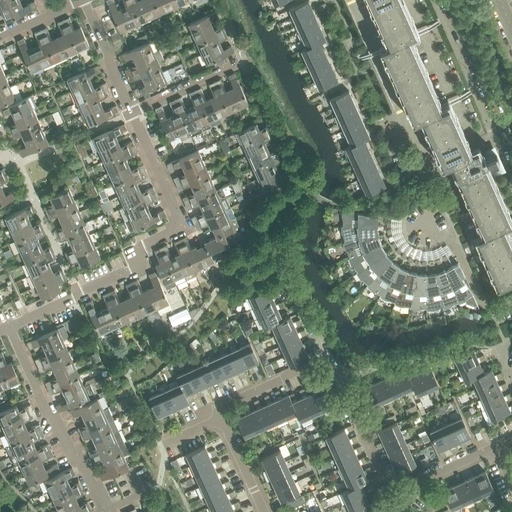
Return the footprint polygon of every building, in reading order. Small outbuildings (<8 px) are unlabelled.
[(20,1),(19,0),(0,0),(0,8),(1,10),(20,1)] [(130,27),(121,8),(118,10),(113,0),(106,0),(106,1),(120,32),(130,27)] [(140,23),(129,0),(122,0),(125,6),(121,8),(130,27),(140,23)] [(150,18),(141,0),(138,0),(137,1),(136,0),(129,0),(140,23),(150,18)] [(160,14),(153,0),(141,0),(150,18),(160,14)] [(169,9),(165,0),(153,0),(160,14),(169,9)] [(179,5),(177,0),(165,0),(169,9),(179,5)] [(436,92),(428,74),(427,73),(428,73),(426,67),(425,68),(416,49),(417,49),(415,43),(414,44),(411,37),(425,31),(429,29),(427,26),(423,28),(417,31),(413,21),(414,21),(411,15),(411,16),(403,0),(368,0),(389,44),(381,47),(414,122),(422,118),(440,158),(444,167),(453,163),(459,175),(458,176),(484,233),(476,237),(498,286),(511,279),(511,242),(505,228),(511,224),(511,219),(511,218),(510,218),(479,149),(477,150),(477,149),(469,153),(467,146),(465,144),(469,142),(466,136),(465,137),(457,118),(458,118),(455,112),(454,113),(450,104),(457,101),(460,99),(459,96),(455,97),(441,104),(438,97),(439,97),(436,91),(436,92)] [(6,22),(37,7),(34,1),(22,7),(20,1),(1,10),(6,22)] [(293,18),(311,9),(308,1),(289,9),(293,18)] [(296,25),(315,17),(311,9),(293,18),(296,25)] [(212,26),(210,22),(218,18),(215,12),(188,24),(193,34),(212,26)] [(89,46),(80,27),(74,29),(69,17),(63,20),(77,51),(89,46)] [(299,33),(318,24),(315,17),(296,25),(299,33)] [(77,51),(63,20),(57,23),(62,35),(57,37),(65,56),(77,51)] [(303,41),(322,32),(318,24),(299,33),(303,41)] [(197,44),(224,32),(222,26),(213,30),(212,26),(193,34),(197,44)] [(65,56),(57,37),(51,40),(46,28),(40,30),(54,61),(65,56)] [(54,61),(40,30),(34,33),(39,45),(34,47),(42,67),(54,61)] [(221,45),(219,42),(227,38),(224,32),(197,44),(201,54),(221,45)] [(320,43),(325,40),(322,32),(303,41),(306,48),(307,49),(320,43)] [(42,67),(34,47),(28,50),(23,38),(17,41),(31,72),(42,67)] [(134,61),(153,52),(149,42),(118,56),(121,62),(133,57),(134,61)] [(305,59),(323,50),(320,43),(307,49),(306,48),(301,50),(305,59)] [(206,64),(233,52),(231,46),(222,49),(221,45),(201,54),(206,64)] [(127,76),(158,62),(164,59),(159,49),(153,52),(134,61),(136,65),(124,70),(127,76)] [(190,55),(188,50),(181,53),(184,58),(190,55)] [(308,67),(327,58),(323,50),(305,59),(308,67)] [(311,74),(330,65),(327,58),(308,67),(311,74)] [(143,80),(162,72),(158,62),(127,76),(129,82),(141,77),(143,80)] [(91,82),(89,77),(101,71),(98,65),(66,79),(72,91),(91,82)] [(315,81),(334,73),(330,65),(311,74),(315,81)] [(136,96),(167,82),(172,80),(167,69),(162,72),(143,80),(145,84),(133,90),(136,96)] [(248,104),(234,73),(228,76),(233,88),(229,89),(238,108),(248,104)] [(319,90),(337,81),(334,73),(315,81),(319,90)] [(0,91),(10,87),(5,76),(5,75),(0,77),(0,91)] [(238,108),(229,89),(226,91),(220,79),(214,82),(228,113),(238,108)] [(77,102),(108,88),(105,82),(93,88),(91,82),(72,91),(77,102)] [(228,113),(214,82),(208,84),(213,96),(210,98),(218,117),(228,113)] [(10,104),(22,99),(16,84),(10,87),(0,91),(0,105),(9,101),(10,104)] [(101,105),(99,100),(111,94),(108,88),(77,102),(82,114),(101,105)] [(218,117),(210,98),(206,100),(200,88),(194,91),(209,122),(218,117)] [(211,127),(209,122),(194,91),(188,93),(194,105),(190,107),(201,132),(211,127)] [(333,107),(352,98),(348,91),(330,99),(333,107)] [(1,109),(0,109),(3,116),(11,112),(13,117),(33,109),(37,107),(31,95),(27,97),(22,99),(10,104),(1,109)] [(201,132),(190,107),(186,109),(181,97),(175,100),(191,136),(201,132)] [(336,115),(355,106),(352,98),(333,107),(336,115)] [(191,136),(175,100),(169,102),(174,114),(170,116),(179,135),(182,141),(191,136)] [(88,126),(119,112),(116,105),(104,111),(101,105),(82,114),(88,126)] [(179,135),(170,116),(166,118),(161,106),(155,109),(169,140),(179,135)] [(340,122),(359,114),(355,106),(336,115),(340,122)] [(10,132),(38,120),(33,109),(13,117),(16,123),(8,126),(10,132)] [(343,130),(362,122),(359,114),(340,122),(343,130)] [(43,132),(38,120),(10,132),(13,139),(21,135),(24,140),(43,132)] [(347,138),(366,129),(362,122),(343,130),(347,138)] [(117,141),(115,135),(127,130),(124,124),(93,138),(98,150),(117,141)] [(242,144),(270,132),(267,126),(259,129),(256,124),(237,132),(242,144)] [(370,138),(366,129),(347,138),(350,146),(364,140),(370,138)] [(21,156),(48,143),(43,132),(24,140),(26,146),(18,149),(21,156)] [(267,147),(264,141),(272,138),(270,132),(242,144),(248,156),(267,147)] [(349,156),(367,147),(364,140),(350,146),(345,148),(349,156)] [(104,161),(135,147),(132,141),(120,146),(117,141),(98,150),(104,161)] [(128,164),(125,158),(137,153),(135,147),(104,161),(109,173),(128,164)] [(253,167),(280,155),(277,149),(269,152),(267,147),(248,156),(253,167)] [(352,164),(371,155),(367,147),(349,156),(352,164)] [(501,171),(496,160),(498,159),(498,158),(496,153),(494,152),(493,153),(491,149),(485,151),(487,156),(486,156),(489,163),(495,174),(501,171)] [(183,169),(202,160),(198,150),(167,164),(170,171),(182,165),(183,169)] [(277,170),(275,164),(283,161),(280,155),(253,167),(258,179),(277,170)] [(356,171),(374,163),(371,155),(352,164),(356,171)] [(176,184),(207,170),(202,160),(183,169),(185,173),(173,178),(176,184)] [(359,179),(378,170),(374,163),(356,171),(359,179)] [(114,184),(145,170),(142,164),(130,169),(128,164),(109,173),(114,184)] [(138,187),(136,181),(148,176),(145,170),(114,184),(119,195),(138,187)] [(192,189),(211,180),(207,170),(176,184),(178,190),(190,185),(192,189)] [(263,190),(290,178),(291,178),(288,172),(279,175),(277,170),(258,179),(263,190)] [(362,187),(381,178),(378,170),(359,179),(362,187)] [(366,195),(385,186),(381,178),(362,187),(366,195)] [(185,204),(216,190),(211,180),(192,189),(194,193),(182,198),(185,204)] [(124,207),(155,193),(153,187),(141,192),(138,187),(119,195),(124,207)] [(74,200),(69,188),(50,197),(52,203),(44,207),(47,213),(74,200)] [(216,190),(185,204),(186,207),(187,210),(199,205),(201,208),(220,200),(226,197),(221,188),(216,190)] [(0,204),(16,198),(13,191),(5,195),(2,189),(0,190),(0,204)] [(104,189),(98,192),(103,202),(109,200),(104,189)] [(149,210),(146,204),(158,199),(155,193),(124,207),(119,209),(124,221),(149,210)] [(79,212),(74,200),(47,213),(49,219),(58,215),(60,220),(79,212)] [(194,224),(225,210),(220,200),(201,208),(203,212),(191,218),(194,224)] [(29,220),(27,215),(35,211),(32,205),(5,217),(10,229),(29,220)] [(225,210),(194,224),(196,230),(208,224),(210,229),(212,228),(229,220),(235,217),(230,207),(225,210)] [(130,233),(162,218),(166,216),(163,210),(151,215),(149,210),(124,221),(130,233)] [(377,226),(377,216),(342,210),(341,217),(342,220),(343,226),(377,226)] [(57,235),(84,223),(79,212),(60,220),(63,226),(54,229),(57,235)] [(244,236),(235,217),(229,220),(212,228),(216,237),(214,238),(219,248),(244,236)] [(15,240),(43,228),(40,222),(32,226),(29,220),(10,229),(15,240)] [(90,235),(84,223),(57,235),(60,242),(68,238),(70,243),(90,235)] [(378,236),(377,226),(343,226),(341,226),(341,233),(343,236),(344,243),(378,236)] [(40,243),(37,238),(45,234),(43,228),(15,240),(21,252),(40,243)] [(67,258),(95,246),(90,235),(70,243),(73,249),(65,252),(67,258)] [(348,259),(381,245),(378,236),(344,243),(343,243),(344,250),(348,259)] [(204,266),(196,248),(195,247),(191,249),(185,237),(179,239),(193,270),(204,266)] [(223,257),(219,248),(214,238),(204,242),(205,244),(196,248),(204,266),(214,261),(223,257)] [(193,270),(179,239),(173,242),(179,254),(175,256),(184,275),(193,270)] [(26,264),(53,251),(50,245),(42,249),(40,243),(21,252),(26,264)] [(184,275),(175,256),(171,257),(166,245),(160,248),(174,279),(184,275)] [(357,272),(385,254),(386,253),(381,245),(348,259),(350,265),(353,267),(357,272)] [(100,258),(95,246),(67,258),(70,264),(78,261),(81,267),(100,258)] [(174,279),(160,248),(154,251),(159,263),(155,265),(164,284),(174,279)] [(50,266),(48,261),(56,257),(53,251),(26,264),(31,275),(50,266)] [(367,285),(391,261),(392,260),(385,254),(357,272),(356,273),(359,279),(362,280),(367,285)] [(380,295),(399,267),(399,266),(391,261),(367,285),(366,286),(371,291),(374,292),(380,295)] [(473,294),(461,278),(464,276),(461,268),(458,263),(453,266),(445,271),(458,303),(459,304),(465,301),(466,303),(474,306),(477,305),(473,294)] [(36,287),(63,274),(61,268),(52,272),(50,266),(31,275),(36,287)] [(394,303),(407,271),(408,271),(399,267),(380,295),(379,296),(385,300),(388,300),(394,303)] [(458,303),(445,271),(445,270),(436,274),(442,307),(443,309),(449,307),(452,305),(458,303)] [(168,303),(154,271),(148,274),(153,286),(148,289),(156,308),(168,303)] [(410,308),(417,274),(417,273),(407,271),(394,303),(394,304),(400,307),(403,306),(410,308)] [(442,307),(436,274),(436,273),(426,275),(426,309),(426,310),(433,310),(436,309),(442,307)] [(61,290),(58,284),(66,280),(63,274),(36,287),(41,298),(61,290)] [(426,309),(426,275),(426,274),(417,274),(410,308),(410,309),(426,309)] [(156,308),(148,289),(142,291),(137,279),(131,282),(145,313),(156,308)] [(145,313),(131,282),(125,285),(130,297),(125,299),(134,318),(145,313)] [(273,299),(268,288),(249,296),(254,308),(273,299)] [(134,318),(125,299),(120,302),(114,290),(108,292),(122,324),(134,318)] [(122,324),(108,292),(102,295),(108,307),(102,310),(111,329),(122,324)] [(277,309),(273,299),(254,308),(259,318),(277,309)] [(111,329),(102,310),(97,312),(91,300),(85,303),(99,334),(111,329)] [(282,319),(277,309),(259,318),(263,329),(271,325),(282,319)] [(295,327),(290,316),(289,316),(287,312),(282,314),(284,319),(282,319),(271,325),(276,336),(295,327)] [(44,349),(63,340),(69,338),(63,326),(26,342),(29,349),(41,343),(44,349)] [(299,337),(295,327),(276,336),(280,346),(299,337)] [(304,348),(299,337),(280,346),(285,356),(304,348)] [(37,366),(68,352),(63,340),(44,349),(46,354),(34,360),(37,366)] [(258,362),(250,343),(239,348),(247,367),(258,362)] [(247,367),(239,348),(228,353),(237,372),(247,367)] [(309,359),(304,348),(285,356),(290,367),(309,359)] [(479,362),(474,351),(455,360),(454,357),(449,360),(448,361),(450,362),(455,360),(460,371),(479,362)] [(20,381),(11,362),(7,364),(1,352),(0,352),(0,364),(9,386),(20,381)] [(73,363),(68,352),(37,366),(40,372),(52,366),(54,372),(73,363)] [(237,372),(228,353),(218,357),(227,376),(237,372)] [(227,376),(218,357),(208,362),(216,381),(227,376)] [(216,381),(208,362),(197,367),(206,386),(216,381)] [(483,372),(479,362),(460,371),(464,381),(472,377),(483,372)] [(47,389),(79,375),(73,363),(54,372),(57,377),(45,383),(47,389)] [(0,389),(9,386),(0,364),(0,389)] [(496,380),(491,369),(490,369),(488,365),(483,367),(485,372),(483,372),(472,377),(477,389),(496,380)] [(206,386),(197,367),(187,371),(195,390),(206,386)] [(414,387),(409,376),(408,375),(413,373),(410,367),(406,369),(405,369),(394,374),(403,393),(413,388),(414,387)] [(439,386),(430,367),(419,372),(428,391),(439,386)] [(195,390),(187,371),(176,376),(180,384),(185,395),(195,390)] [(428,391),(419,372),(409,376),(414,387),(413,388),(417,396),(428,391)] [(403,393),(394,374),(384,378),(393,397),(403,393)] [(84,386),(79,375),(47,389),(50,395),(62,389),(65,395),(84,386)] [(393,397),(384,378),(374,383),(382,402),(393,397)] [(501,390),(496,380),(477,389),(482,399),(501,390)] [(58,412),(95,395),(90,383),(84,386),(65,395),(67,400),(55,406),(58,412)] [(382,402),(374,383),(363,388),(371,407),(382,402)] [(186,397),(185,395),(180,384),(169,389),(178,408),(189,402),(188,402),(193,400),(191,395),(186,397)] [(332,407),(323,388),(312,393),(321,412),(332,407)] [(133,395),(129,389),(124,393),(128,398),(133,395)] [(178,408),(169,389),(159,393),(167,412),(178,408)] [(505,401),(501,390),(482,399),(486,409),(505,401)] [(167,412),(159,393),(148,398),(157,417),(167,412)] [(297,413),(292,402),(291,400),(296,398),(293,393),(289,395),(288,395),(277,400),(286,418),(296,414),(297,413)] [(321,412),(312,393),(302,398),(310,416),(321,412)] [(102,410),(97,398),(70,410),(73,417),(81,413),(83,418),(102,410)] [(310,416),(302,398),(292,402),(297,413),(296,414),(300,421),(310,416)] [(286,418),(277,400),(267,404),(275,423),(286,418)] [(510,411),(505,401),(486,409),(491,420),(510,411)] [(0,420),(2,425),(33,410),(30,404),(18,410),(16,406),(0,412),(0,420)] [(275,423),(267,404),(257,409),(265,428),(275,423)] [(265,428),(257,409),(246,414),(255,432),(265,428)] [(25,426),(24,422),(36,416),(33,410),(2,425),(6,435),(25,426)] [(80,434),(108,421),(102,410),(83,418),(86,424),(78,428),(80,434)] [(255,432),(246,414),(236,418),(244,437),(255,432)] [(470,436),(462,418),(451,423),(459,441),(470,436)] [(94,441),(119,430),(113,419),(108,421),(80,434),(83,440),(91,436),(94,441)] [(401,433),(397,422),(378,431),(383,442),(401,433)] [(459,441),(451,423),(440,427),(449,446),(459,441)] [(11,444),(42,430),(39,424),(27,429),(25,426),(6,435),(11,444)] [(449,446),(440,427),(429,432),(438,451),(449,446)] [(349,439),(344,428),(325,437),(330,447),(349,439)] [(34,445),(33,441),(45,436),(42,430),(11,444),(15,454),(34,445)] [(91,457),(124,442),(119,430),(94,441),(96,447),(88,451),(91,457)] [(406,443),(401,433),(383,442),(387,452),(406,443)] [(354,449),(349,439),(330,447),(335,458),(354,449)] [(104,464),(123,456),(129,453),(124,442),(91,457),(94,463),(102,459),(104,464)] [(411,454),(406,443),(387,452),(392,462),(411,454)] [(20,464),(51,450),(48,444),(36,449),(34,445),(15,454),(10,457),(14,467),(20,464)] [(209,457),(205,446),(186,454),(191,466),(209,457)] [(358,460),(354,449),(335,458),(339,468),(358,460)] [(43,465),(41,461),(53,456),(51,450),(20,464),(24,474),(43,465)] [(285,461),(280,450),(261,459),(266,470),(285,461)] [(416,465),(411,454),(392,462),(397,473),(416,465)] [(101,480),(129,468),(123,456),(104,464),(107,470),(98,474),(101,480)] [(214,467),(209,457),(191,466),(195,476),(214,467)] [(271,480),(290,472),(294,470),(290,459),(285,461),(266,470),(271,480)] [(363,470),(358,460),(339,468),(344,479),(363,470)] [(29,484),(60,470),(57,463),(45,469),(43,465),(24,474),(29,484)] [(219,478),(214,467),(195,476),(200,486),(219,478)] [(68,482),(66,478),(75,474),(72,468),(44,480),(49,490),(68,482)] [(368,481),(363,470),(344,479),(349,489),(349,490),(360,484),(368,481)] [(494,490),(486,473),(485,471),(474,476),(483,495),(494,490)] [(295,482),(290,472),(271,480),(276,491),(295,482)] [(483,495),(474,476),(464,481),(472,500),(483,495)] [(224,488),(219,478),(200,486),(205,497),(224,488)] [(472,500),(464,481),(453,486),(462,505),(472,500)] [(54,501),(81,488),(78,482),(70,486),(68,482),(49,490),(54,501)] [(299,493),(295,482),(276,491),(281,501),(299,493)] [(365,495),(360,484),(349,490),(349,489),(341,492),(346,503),(365,495)] [(462,505),(453,486),(443,491),(451,509),(462,505)] [(77,501),(75,498),(83,494),(81,488),(54,501),(57,509),(77,501)] [(228,499),(224,488),(205,497),(209,507),(228,499)] [(353,511),(370,505),(365,495),(346,503),(349,511),(353,511)] [(226,511),(233,509),(228,499),(209,507),(211,511),(226,511)] [(58,511),(78,511),(89,507),(87,501),(79,505),(77,501),(57,509),(58,511)] [(153,511),(151,506),(149,502),(142,505),(145,511),(153,511)]
